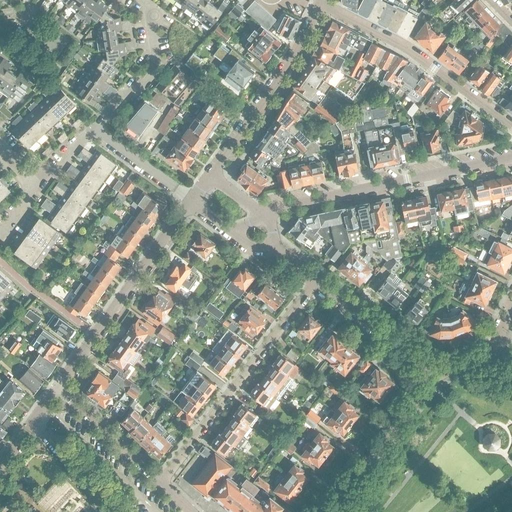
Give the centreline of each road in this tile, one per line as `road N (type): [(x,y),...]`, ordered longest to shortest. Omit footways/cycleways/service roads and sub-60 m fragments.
road 1 (residential): [(160,481),(312,275)]
road 2 (residential): [(262,214),(511,156)]
road 3 (residential): [(57,387),(190,198)]
road 4 (residential): [(511,124),(400,46),(319,5)]
road 5 (residential): [(208,175),(319,5)]
road 6 (residential): [(434,375),(329,511)]
road 7 (residential): [(96,127),(157,58),(152,11),(136,0)]
road 8 (residential): [(434,375),(312,275)]
road 9 (residential): [(160,481),(57,387)]
